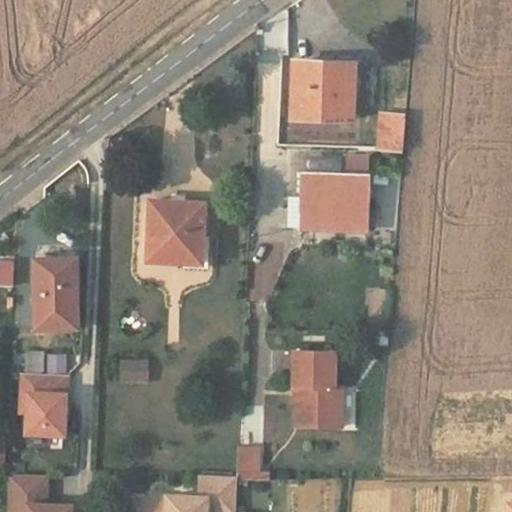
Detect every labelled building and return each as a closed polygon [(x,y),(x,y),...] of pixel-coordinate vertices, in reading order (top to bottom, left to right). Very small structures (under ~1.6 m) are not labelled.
[(353,60),(294,59),(292,117),(350,118),(353,60)] [(388,111),(379,110),(379,117),(382,117),(380,147),(402,148),(405,117),(388,116),(388,111)] [(368,174),(304,172),(301,226),(365,229),(368,174)] [(203,262),(206,202),(152,199),(149,259),(203,262)] [(15,258),(0,257),(0,282),(14,283),(15,258)] [(77,257),(34,258),(35,328),(78,328),(77,257)] [(42,350),(25,351),(26,372),(43,372),(42,350)] [(334,351),(293,350),(293,385),(299,385),(300,397),(295,398),(295,423),(340,425),(341,384),(334,384),(334,351)] [(65,433),(68,374),(26,372),(23,372),(22,392),(22,411),(28,411),(28,432),(65,433)] [(71,511),(71,504),(46,504),(47,475),(9,473),(7,511),(71,511)] [(235,511),(238,477),(201,475),(200,497),(168,495),(168,500),(153,500),(132,499),(130,511),(235,511)] [(257,511),(258,490),(242,489),(241,511),(257,511)]
